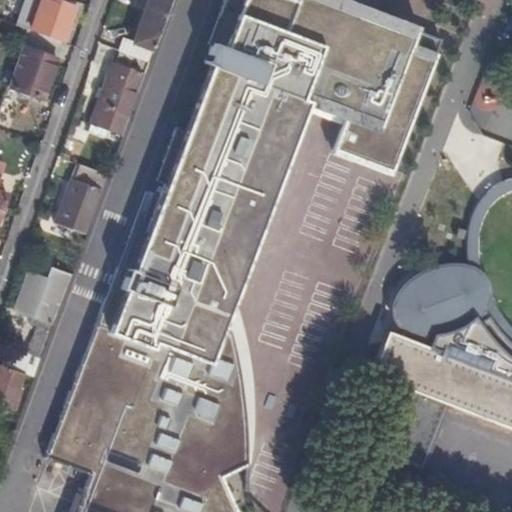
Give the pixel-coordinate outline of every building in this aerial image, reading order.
[(24,0),(16,25),(26,29),(36,0),(24,0)] [(49,0),(36,0),(26,29),(30,30),(62,41),(73,8),(49,0)] [(298,0),(221,0),(204,44),(208,46),(202,63),(209,66),(183,131),(171,127),(150,179),(162,184),(142,233),(128,270),(115,265),(87,338),(100,343),(93,360),(80,355),(40,457),(85,475),(70,511),(234,511),(217,477),(242,465),(236,333),(228,330),(232,318),(222,313),(172,295),(208,201),(212,202),(218,187),(263,204),(303,99),(312,103),(339,32),(344,34),(355,6),(336,0),(329,18),(296,4),(298,0)] [(169,0),(147,0),(144,11),(132,42),(123,39),(119,51),(146,60),(147,61),(169,0)] [(144,11),(147,0),(139,0),(137,8),(144,11)] [(329,18),(336,0),(335,0),(298,0),(296,4),(329,18)] [(347,116),(384,17),(355,6),(344,34),(339,32),(312,103),(347,116)] [(391,167),(439,38),(384,17),(347,116),(335,149),(353,156),(354,153),(391,167)] [(42,97),(62,41),(30,30),(10,86),(42,97)] [(146,60),(119,51),(113,65),(112,65),(100,97),(98,97),(88,123),(118,134),(146,60)] [(478,84),(469,108),(492,117),(501,92),(478,84)] [(106,175),(76,164),(52,225),(83,237),(106,175)] [(222,313),(263,204),(218,187),(212,202),(208,201),(172,295),(222,313)] [(511,221),(497,216),(477,266),(511,278),(511,221)] [(128,270),(142,233),(129,228),(115,265),(128,270)] [(39,319),(46,321),(64,273),(49,268),(46,277),(27,271),(13,310),(39,319)] [(1,365),(31,376),(51,323),(46,321),(39,319),(25,356),(7,350),(1,365)] [(511,431),(511,380),(384,332),(367,375),(409,391),(383,457),(420,472),(446,406),(511,431)] [(100,343),(87,338),(80,355),(93,360),(100,343)] [(21,379),(29,382),(31,376),(1,365),(0,364),(0,405),(13,410),(20,389),(18,387),(21,379)] [(0,445),(5,447),(10,433),(0,428),(0,445)] [(61,511),(62,511),(36,502),(31,511),(61,511)]
